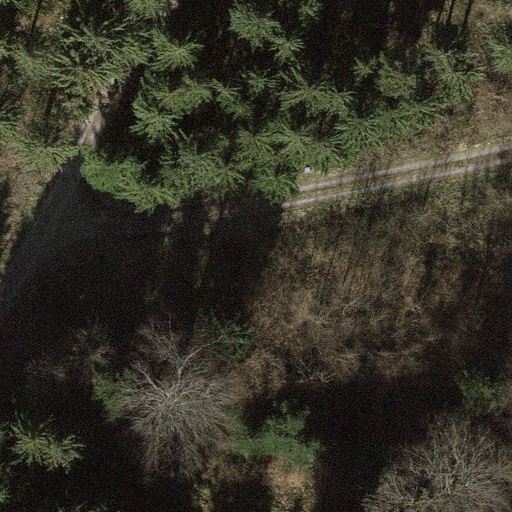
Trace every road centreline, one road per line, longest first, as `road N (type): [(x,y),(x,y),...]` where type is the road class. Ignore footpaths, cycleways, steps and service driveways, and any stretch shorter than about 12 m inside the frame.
road 1 (track): [(37,250),(511,152)]
road 2 (track): [(0,312),(182,0)]
